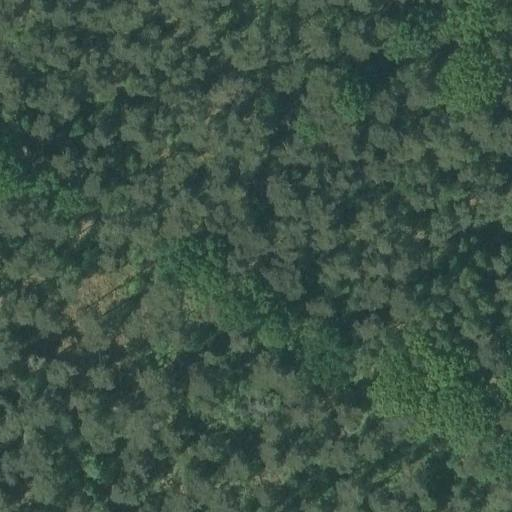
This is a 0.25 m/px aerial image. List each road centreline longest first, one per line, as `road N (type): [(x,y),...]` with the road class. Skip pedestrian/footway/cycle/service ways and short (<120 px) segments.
road 1 (track): [(0,250),(109,162),(0,89)]
road 2 (track): [(152,511),(52,389)]
